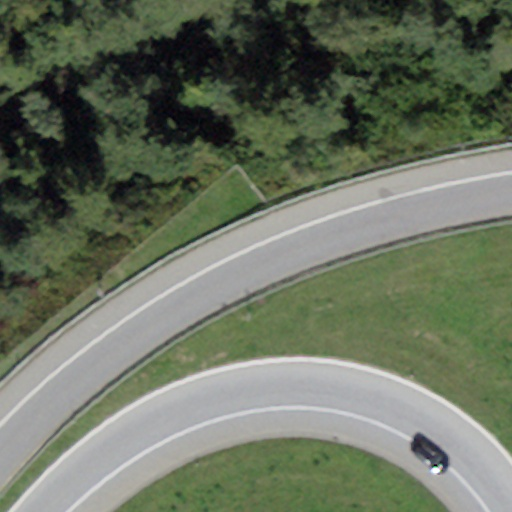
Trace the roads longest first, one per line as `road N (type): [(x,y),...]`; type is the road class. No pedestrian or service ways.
road 1 (motorway): [(511,191),(308,244),(212,288),(117,347),(0,455)]
road 2 (trunk): [(47,511),(167,421),(234,397),(297,391),(384,407),(420,424),(487,480),(509,511)]
